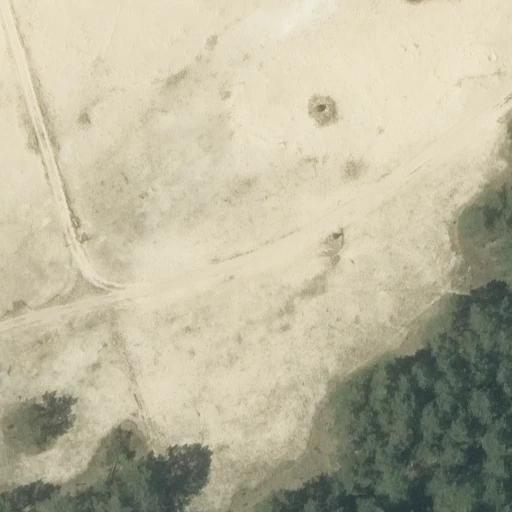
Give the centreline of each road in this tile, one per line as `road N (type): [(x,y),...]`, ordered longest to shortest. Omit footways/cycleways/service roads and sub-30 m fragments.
road 1 (track): [(511,85),(351,208),(251,263),(0,324)]
road 2 (track): [(88,300),(1,0)]
